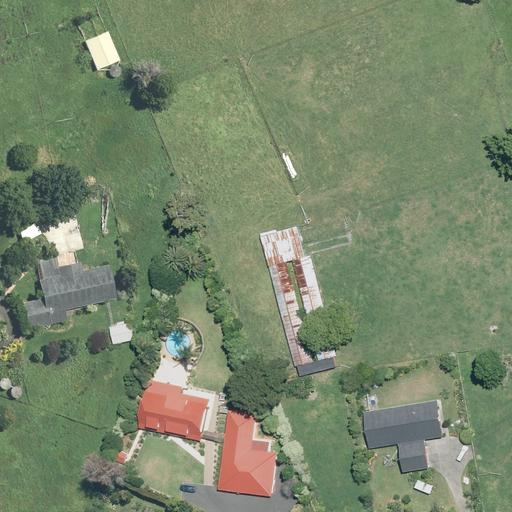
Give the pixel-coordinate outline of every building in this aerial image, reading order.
[(107,32),(83,41),(95,70),(119,61),(107,32)] [(35,222),(18,231),(22,243),(40,236),(35,222)] [(263,233),(264,236),(263,236),(297,367),(300,366),(303,377),(339,367),(336,357),(339,356),(313,255),(308,257),(300,227),(279,232),(279,229),(263,233)] [(21,302),(27,329),(66,320),(63,310),(115,299),(107,265),(81,270),(79,261),(57,266),(59,275),(37,280),(41,298),(21,302)] [(133,322),(112,326),(116,344),(125,342),(136,339),(133,322)] [(2,376),(0,378),(0,388),(15,400),(22,391),(2,376)] [(261,413),(231,410),(228,434),(207,430),(213,398),(184,392),(185,386),(153,379),(142,427),(204,440),(205,437),(227,441),(221,489),(275,495),(281,451),(271,450),(273,437),(258,436),(261,413)] [(441,399),(366,411),(372,448),(401,443),(402,445),(407,471),(432,467),(428,441),(428,438),(447,435),(441,399)]
